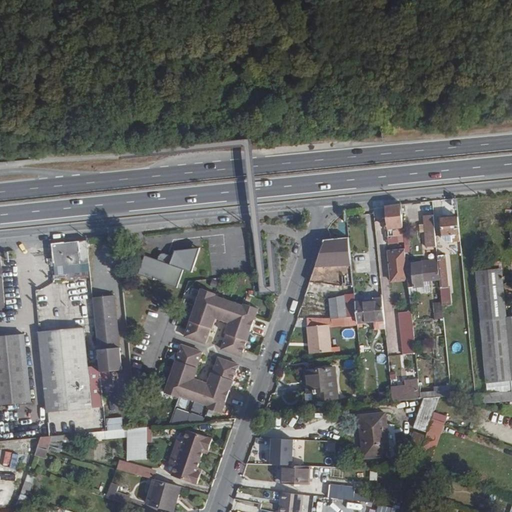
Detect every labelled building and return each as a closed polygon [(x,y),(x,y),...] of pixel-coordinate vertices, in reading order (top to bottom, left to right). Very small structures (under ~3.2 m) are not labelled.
[(385,205),(388,230),(397,229),(397,227),(403,226),(401,204),(385,205)] [(423,215),(426,240),(427,246),(437,245),(436,239),(434,214),(423,215)] [(451,235),(452,241),(452,242),(461,241),(459,216),(440,218),(442,236),(443,236),(451,235)] [(349,237),(325,239),(315,267),(311,281),(343,285),(354,284),(349,237)] [(52,243),(54,263),(54,266),(55,266),(89,263),(87,240),(52,243)] [(165,253),(164,253),(163,253),(161,253),(160,254),(160,255),(158,260),(145,255),(139,274),(154,280),(155,278),(162,281),(162,282),(178,288),(184,269),(192,272),(201,247),(176,250),(173,256),(165,253)] [(407,264),(406,249),(390,250),(393,280),(409,278),(407,264)] [(446,254),(438,255),(441,287),(449,287),(446,254)] [(426,286),(425,281),(440,279),(438,259),(412,262),(412,263),(407,264),(409,278),(410,287),(414,286),(414,287),(416,287),(416,294),(431,292),(430,286),(426,286)] [(483,345),(511,341),(511,316),(507,317),(503,268),(476,270),(483,345)] [(222,349),(242,357),(251,332),(259,309),(248,304),(245,304),(245,305),(216,295),(217,293),(203,288),(186,336),(206,343),(211,328),(212,328),(216,317),(230,322),(227,333),(228,334),(222,349)] [(97,338),(100,366),(101,372),(123,370),(115,295),(93,297),(97,338)] [(340,318),(347,317),(345,295),(330,298),(332,319),(339,318),(340,318)] [(357,316),(358,323),(374,321),(374,329),(386,328),(383,301),(383,299),(355,301),(357,316)] [(444,312),(455,311),(454,299),(443,300),(444,312)] [(444,317),(442,303),(434,304),(435,317),(444,317)] [(316,317),(317,307),(301,307),(301,316),(316,317)] [(403,354),(416,352),(410,311),(397,312),(403,354)] [(340,318),(341,327),(358,325),(358,324),(358,323),(357,316),(347,317),(340,318)] [(309,326),(307,326),(310,354),(341,350),(341,346),(332,347),(330,324),(339,323),(339,318),(332,319),(329,319),(308,318),(309,326)] [(92,407),(88,367),(86,340),(84,327),(39,332),(47,412),(92,407)] [(25,334),(0,336),(0,404),(31,402),(25,334)] [(88,367),(100,366),(97,338),(86,340),(88,367)] [(511,341),(483,345),(487,383),(511,380),(511,341)] [(203,352),(183,345),(173,373),(172,375),(166,393),(180,398),(180,397),(209,407),(208,408),(222,413),(239,365),(220,358),(214,373),(213,373),(209,384),(195,379),(199,368),(197,367),(203,352)] [(101,372),(100,366),(88,367),(92,407),(104,406),(101,372)] [(305,370),(307,394),(314,393),(314,400),(339,398),(336,367),(305,370)] [(392,388),(394,401),(421,398),(420,398),(420,392),(419,380),(405,381),(406,386),(392,388)] [(435,391),(420,392),(421,398),(451,395),(450,385),(435,386),(435,391)] [(511,390),(475,394),(476,403),(511,400),(511,390)] [(440,397),(433,418),(442,421),(451,396),(440,397)] [(440,397),(424,398),(413,427),(427,432),(440,397)] [(177,402),(176,411),(189,412),(190,404),(177,402)] [(511,405),(504,405),(503,413),(511,415),(511,405)] [(360,416),(361,429),(365,429),(368,458),(390,455),(386,412),(360,416)] [(168,426),(167,434),(175,435),(176,427),(168,426)] [(129,429),(129,435),(128,460),(146,460),(147,427),(135,428),(129,428),(129,429)] [(188,430),(184,440),(184,441),(177,439),(169,462),(175,464),(172,475),(198,484),(202,472),(198,471),(205,449),(209,450),(213,438),(188,430)] [(413,431),(407,449),(418,453),(424,434),(413,431)] [(38,447),(49,449),(51,442),(64,440),(64,435),(42,437),(38,447)] [(49,449),(38,447),(35,455),(46,459),(49,449)] [(152,480),(155,470),(118,459),(115,469),(152,480)] [(283,464),(282,483),(310,484),(310,466),(283,464)] [(377,482),(377,473),(369,473),(368,482),(377,482)] [(424,492),(428,481),(417,477),(413,488),(424,492)] [(153,479),(146,503),(172,510),(175,500),(178,501),(182,487),(153,479)] [(27,480),(22,494),(29,496),(34,482),(27,480)] [(106,497),(115,500),(118,492),(120,485),(111,482),(106,497)] [(354,500),(355,494),(356,487),(330,484),(329,497),(354,500)] [(130,496),(118,492),(115,500),(127,504),(130,496)] [(281,492),(278,511),(301,511),(304,495),(281,492)] [(27,501),(29,497),(29,496),(22,494),(15,511),(29,511),(33,503),(27,501)] [(374,496),(355,494),(354,500),(374,502),(374,496)]
